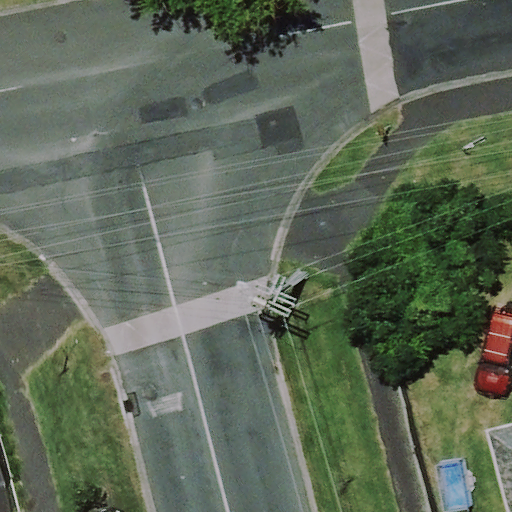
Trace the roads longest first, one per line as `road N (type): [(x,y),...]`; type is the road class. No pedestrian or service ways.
road 1 (residential): [(228,511),(113,72)]
road 2 (residential): [(480,0),(113,72)]
